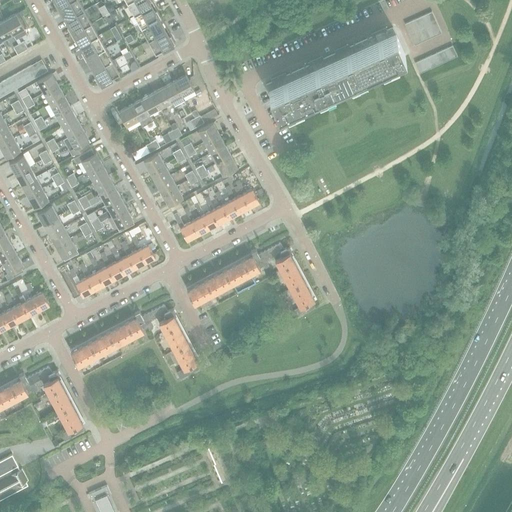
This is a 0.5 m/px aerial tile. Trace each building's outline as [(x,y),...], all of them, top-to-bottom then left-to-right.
[(64,20),(84,9),(79,0),(70,0),(57,7),(64,20)] [(134,14),(154,3),(152,0),(129,0),(127,2),(134,14)] [(112,2),(107,5),(110,11),(115,8),(112,2)] [(104,3),(99,6),(103,14),(109,11),(104,3)] [(141,27),(161,16),(154,3),(134,14),(141,27)] [(71,32),(91,21),(84,9),(64,20),(71,32)] [(431,24),(436,21),(431,10),(426,13),(431,24)] [(4,19),(12,34),(23,27),(24,27),(16,12),(4,19)] [(425,26),(431,24),(426,13),(420,15),(425,26)] [(420,28),(425,26),(420,15),(415,18),(420,28)] [(148,39),(168,28),(161,16),(141,27),(148,39)] [(415,31),(420,28),(415,18),(410,20),(415,31)] [(0,36),(2,39),(12,34),(4,19),(0,21),(0,36)] [(409,33),(415,31),(410,20),(404,22),(409,33)] [(78,45),(98,34),(91,21),(71,32),(78,45)] [(431,24),(436,34),(441,32),(436,21),(431,24)] [(115,24),(111,27),(117,39),(122,36),(115,24)] [(430,37),(436,34),(431,24),(425,26),(430,37)] [(405,53),(392,26),(384,30),(384,29),(381,30),(381,31),(341,50),(340,49),(337,50),(337,51),(321,59),(320,58),(318,59),(317,60),(277,78),(276,78),(274,79),(274,80),(265,84),(278,110),(405,53)] [(425,39),(430,37),(425,26),(420,28),(425,39)] [(168,28),(148,39),(155,52),(175,41),(168,28)] [(420,42),(425,39),(420,28),(415,31),(420,42)] [(414,44),(420,42),(415,31),(409,33),(414,44)] [(131,32),(125,35),(128,41),(134,38),(131,32)] [(85,58),(105,47),(98,34),(78,45),(85,58)] [(18,43),(22,50),(27,47),(23,40),(18,43)] [(17,53),(22,50),(18,43),(13,46),(17,53)] [(447,47),(452,58),(457,55),(452,44),(447,47)] [(92,70),(112,59),(105,47),(85,58),(92,70)] [(446,60),(452,58),(447,47),(441,49),(446,60)] [(130,49),(123,53),(126,57),(132,54),(130,49)] [(441,63),(446,60),(441,49),(436,52),(441,63)] [(436,65),(441,63),(436,52),(431,54),(436,65)] [(430,67),(436,65),(431,54),(425,57),(430,67)] [(425,70),(430,67),(425,57),(420,59),(425,70)] [(36,61),(42,72),(48,69),(41,58),(36,61)] [(112,59),(92,70),(100,83),(119,72),(112,59)] [(420,72),(425,70),(420,59),(415,61),(420,72)] [(37,75),(42,72),(36,61),(31,64),(37,75)] [(32,78),(37,75),(31,64),(26,67),(32,78)] [(27,81),(32,78),(26,67),(21,69),(27,81)] [(22,84),(27,81),(21,69),(15,72),(22,84)] [(17,86),(22,84),(15,72),(10,75),(17,86)] [(43,91),(58,83),(51,72),(37,80),(43,91)] [(174,79),(182,94),(193,88),(185,73),(174,79)] [(12,89),(17,86),(10,75),(5,78),(12,89)] [(7,92),(12,89),(5,78),(0,81),(7,92)] [(171,100),(182,94),(174,79),(163,86),(171,100)] [(50,102),(64,94),(58,83),(43,91),(50,102)] [(160,106),(171,100),(163,86),(152,92),(160,106)] [(24,102),(32,97),(29,92),(21,96),(24,102)] [(149,112),(160,106),(152,92),(141,98),(149,112)] [(56,113),(70,105),(64,94),(50,102),(56,113)] [(32,97),(24,102),(27,107),(34,103),(32,97)] [(138,118),(149,112),(141,98),(130,104),(138,118)] [(14,108),(21,104),(18,99),(11,103),(14,108)] [(21,104),(14,108),(17,113),(24,109),(21,104)] [(126,124),(138,118),(130,104),(118,110),(126,124)] [(62,124),(76,116),(70,105),(56,113),(62,124)] [(36,124),(44,120),(41,114),(34,119),(36,124)] [(195,117),(199,124),(204,121),(201,117),(200,114),(195,117)] [(68,135),(82,127),(76,116),(62,124),(68,135),(63,138),(68,135)] [(194,127),(199,124),(195,117),(190,120),(194,127)] [(44,120),(36,124),(39,129),(47,125),(44,120)] [(26,130),(33,126),(30,121),(23,125),(26,130)] [(204,140),(219,132),(213,121),(198,129),(204,140)] [(0,144),(14,137),(8,126),(0,129),(0,144)] [(33,126),(26,130),(29,135),(36,131),(33,126)] [(172,129),(176,136),(181,134),(177,126),(172,129)] [(68,135),(63,138),(72,154),(88,145),(85,140),(88,138),(82,127),(68,135)] [(171,139),(176,136),(172,129),(167,132),(171,139)] [(210,151),(225,143),(219,132),(204,140),(210,151)] [(14,137),(0,144),(0,145),(6,156),(20,148),(14,137)] [(49,146),(56,142),(53,137),(46,141),(49,146)] [(150,141),(154,148),(159,146),(155,138),(150,141)] [(149,151),(154,148),(150,141),(145,144),(149,151)] [(186,150),(193,146),(190,141),(183,145),(186,150)] [(56,142),(49,146),(51,151),(59,147),(56,142)] [(216,162),(231,154),(225,143),(210,151),(216,162)] [(193,146),(186,150),(189,156),(196,151),(193,146)] [(175,156),(182,152),(180,147),(172,151),(175,156)] [(42,158),(49,154),(46,149),(39,153),(42,158)] [(87,170),(102,162),(95,151),(81,159),(87,170)] [(150,170),(164,162),(158,151),(143,159),(150,170)] [(182,152),(175,156),(178,161),(185,157),(182,152)] [(15,173),(29,165),(23,154),(9,162),(15,173)] [(49,154),(42,158),(44,163),(52,159),(49,154)] [(231,154),(216,162),(222,174),(237,166),(231,154)] [(94,181),(108,173),(102,162),(87,170),(94,181)] [(156,181),(170,174),(164,162),(150,170),(156,181)] [(198,173),(205,169),(202,163),(195,167),(198,173)] [(21,184),(36,176),(29,165),(15,173),(21,184)] [(187,178),(194,174),(192,169),(184,173),(187,178)] [(205,169),(198,173),(201,178),(208,174),(205,169)] [(54,180),(61,176),(58,171),(51,175),(54,180)] [(68,181),(75,177),(73,172),(65,176),(68,181)] [(100,192),(114,184),(108,173),(94,181),(100,192)] [(162,192),(176,185),(170,174),(156,181),(162,192)] [(194,174),(187,178),(190,184),(197,179),(194,174)] [(28,195),(42,187),(36,176),(21,184),(28,195)] [(61,176),(54,180),(57,185),(64,181),(61,176)] [(75,177),(68,181),(71,186),(78,182),(75,177)] [(106,203),(120,196),(114,184),(100,192),(106,203)] [(176,185),(162,192),(168,204),(182,196),(176,185)] [(42,187),(28,195),(34,206),(48,198),(42,187)] [(242,193),(249,206),(259,201),(252,188),(242,193)] [(239,212),(249,206),(242,193),(232,199),(239,212)] [(80,203),(88,199),(85,194),(77,198),(80,203)] [(112,214),(126,206),(120,196),(106,203),(112,214)] [(69,208),(77,204),(74,199),(67,203),(69,208)] [(88,199),(80,203),(83,208),(90,204),(88,199)] [(228,217),(239,212),(232,199),(221,204),(228,217)] [(43,223),(57,215),(51,204),(37,212),(43,223)] [(77,204),(69,208),(72,213),(79,209),(77,204)] [(218,223),(228,217),(221,204),(211,210),(218,223)] [(114,228),(133,218),(126,206),(112,214),(108,217),(114,228)] [(208,228),(218,223),(211,210),(201,215),(208,228)] [(49,234),(63,226),(57,215),(43,223),(49,234)] [(198,234),(208,228),(201,215),(191,221),(198,234)] [(93,225),(100,221),(97,216),(90,220),(93,225)] [(198,234),(191,221),(184,224),(181,219),(177,221),(187,239),(198,234)] [(82,230),(89,226),(86,221),(79,225),(82,230)] [(100,221),(93,225),(96,230),(103,226),(100,221)] [(55,245),(69,237),(63,226),(49,234),(55,245)] [(89,226),(82,230),(85,235),(92,231),(89,226)] [(0,246),(10,241),(4,230),(0,232),(0,246)] [(69,237),(55,245),(62,256),(76,248),(69,237)] [(10,241),(0,246),(0,256),(2,260),(16,253),(10,241)] [(137,249),(144,262),(155,256),(148,243),(137,249)] [(300,305),(304,303),(307,301),(311,299),(314,298),(290,251),(291,250),(289,245),(284,248),(280,250),(276,252),(273,254),(300,305)] [(261,260),(258,253),(255,248),(250,251),(251,253),(187,287),(194,301),(264,265),(261,260)] [(137,249),(127,255),(134,268),(144,262),(137,249)] [(134,268),(127,255),(121,258),(118,252),(114,254),(117,260),(124,273),(134,268)] [(2,260),(8,272),(20,265),(22,264),(16,253),(2,260)] [(114,278),(124,273),(117,260),(107,265),(114,278)] [(8,272),(4,274),(7,279),(23,271),(20,265),(8,272)] [(103,284),(114,278),(107,265),(97,271),(103,284)] [(93,289),(103,284),(97,271),(86,276),(93,289)] [(86,276),(76,282),(82,295),(93,289),(86,276)] [(31,296),(38,309),(49,303),(42,290),(31,296)] [(28,314),(38,309),(31,296),(21,301),(28,314)] [(18,320),(28,314),(21,301),(11,307),(18,320)] [(8,325),(18,320),(11,307),(1,312),(8,325)] [(184,367),(187,365),(191,363),(195,361),(198,359),(173,313),(175,312),(173,307),(168,310),(164,312),(160,314),(157,316),(184,367)] [(145,322),(142,315),(139,310),(134,312),(135,315),(70,349),(78,364),(148,327),(145,322)] [(41,377),(41,378),(68,429),(72,427),(76,425),(80,423),(82,421),(58,374),(60,373),(57,369),(52,372),(48,374),(45,376),(41,377)] [(30,383),(26,377),(23,371),(18,374),(19,376),(0,386),(0,405),(24,392),(32,388),(30,383)] [(19,468),(18,465),(18,464),(12,453),(0,459),(0,499),(28,484),(26,480),(28,478),(22,467),(19,468)] [(96,511),(118,511),(106,484),(88,492),(96,511)]
